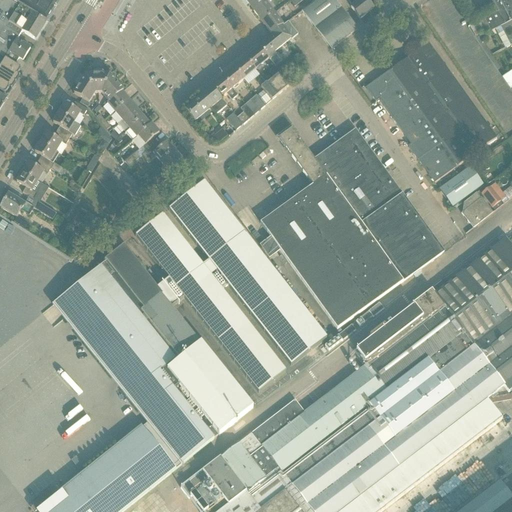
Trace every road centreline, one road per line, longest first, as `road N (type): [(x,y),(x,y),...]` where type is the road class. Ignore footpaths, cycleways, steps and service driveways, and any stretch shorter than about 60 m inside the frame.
road 1 (unknown): [(169,511),(183,482),(511,211)]
road 2 (unknown): [(0,364),(34,336),(88,408),(83,426),(12,494)]
road 3 (unclassified): [(459,240),(333,67)]
road 4 (residential): [(0,185),(89,39)]
road 5 (residential): [(166,112),(253,40),(227,0)]
road 6 (unclassified): [(210,159),(228,157),(333,67)]
road 7 (primary): [(0,147),(72,29)]
